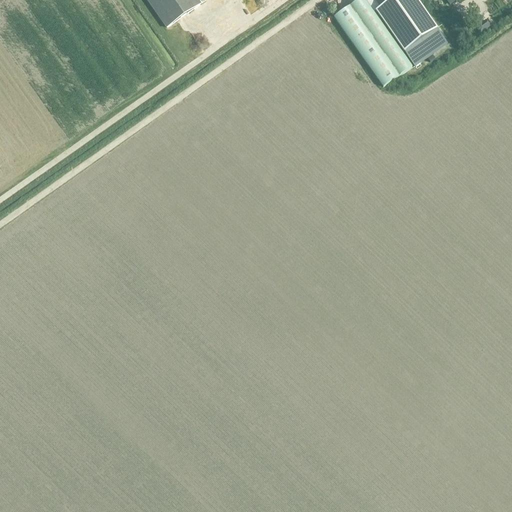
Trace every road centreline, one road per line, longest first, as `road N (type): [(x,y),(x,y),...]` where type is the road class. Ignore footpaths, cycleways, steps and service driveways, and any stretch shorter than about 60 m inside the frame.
road 1 (track): [(0,225),(319,0)]
road 2 (track): [(275,0),(0,195)]
